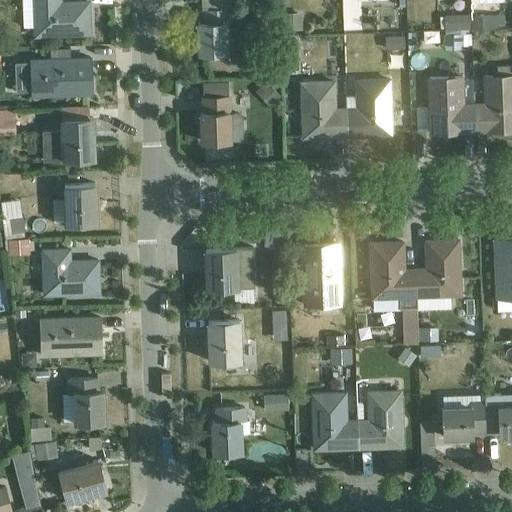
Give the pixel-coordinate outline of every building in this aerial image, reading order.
[(33,35),(90,34),(89,1),(63,2),(62,0),(22,0),(23,27),(33,26),(33,35)] [(199,53),(229,52),(228,23),(233,23),(232,8),(202,9),(202,22),(198,23),(199,53)] [(302,12),(282,11),(282,29),(302,28),(302,12)] [(359,14),(345,14),(345,31),(360,30),(359,14)] [(444,16),(430,16),(431,28),(445,28),(445,30),(472,29),(472,28),(471,15),(471,14),(444,14),(444,16)] [(504,14),(471,15),(472,28),(505,28),(504,14)] [(381,32),(360,33),(360,47),(381,46),(381,32)] [(469,45),(469,35),(444,34),(444,49),(463,50),(463,45),(469,45)] [(302,36),(280,36),(280,51),(287,59),(297,49),(303,49),(302,36)] [(31,95),(92,93),(91,58),(30,60),(30,61),(15,62),(15,91),(31,91),(31,95)] [(475,131),(511,129),(511,107),(510,65),(497,65),(497,74),(483,75),(483,103),(474,103),(475,131)] [(475,131),(474,103),(465,103),(464,75),(429,77),(431,133),(475,131)] [(347,136),(391,134),(389,77),(355,78),(356,95),(346,95),(346,107),(347,136)] [(347,136),(346,107),(337,107),(335,79),(301,81),(304,137),(347,136)] [(282,97),(265,80),(255,91),(271,108),(282,97)] [(202,141),(230,140),(230,138),(238,138),(242,136),(241,114),(238,112),(231,112),(231,96),(203,97),(204,112),(201,113),(202,141)] [(43,161),(94,158),(93,118),(88,118),(88,106),(62,107),(62,119),(60,119),(61,129),(42,130),(43,161)] [(0,135),(16,135),(15,110),(0,110),(0,135)] [(64,224),(97,224),(95,183),(63,184),(63,199),(53,199),(53,222),(64,222),(64,224)] [(1,201),(5,238),(26,235),(23,216),(22,216),(20,199),(1,201)] [(511,237),(494,238),(496,299),(497,299),(497,311),(511,310),(511,237)] [(29,238),(5,239),(7,254),(30,253),(29,238)] [(450,297),(461,296),(458,239),(426,241),(427,267),(415,267),(417,309),(451,309),(450,297)] [(417,309),(415,267),(404,268),(403,242),(371,243),(372,299),(373,299),(373,311),(401,310),(402,343),(417,342),(417,327),(417,309)] [(305,306),(341,305),(338,244),(303,245),(305,306)] [(43,294),(99,292),(98,260),(72,261),(72,247),(43,248),(43,294)] [(207,289),(255,288),(254,247),(206,249),(207,289)] [(286,307),(270,308),(271,338),(286,338),(286,307)] [(41,355),(101,353),(100,317),(40,319),(41,355)] [(210,361),(242,360),(241,320),(209,321),(210,361)] [(438,327),(417,327),(417,342),(438,342),(438,327)] [(345,334),(326,335),(327,344),(346,344),(345,334)] [(440,345),(420,346),(420,357),(440,356),(440,345)] [(416,355),(405,346),(397,358),(409,365),(416,355)] [(351,363),(351,348),(330,348),(330,363),(351,363)] [(34,353),(21,353),(23,366),(35,366),(34,353)] [(46,367),(33,368),(33,380),(47,379),(46,367)] [(73,422),(104,421),(103,390),(98,391),(97,378),(67,379),(67,394),(62,394),(63,421),(74,421),(73,422)] [(358,447),(402,446),(400,388),(365,390),(367,418),(363,418),(363,403),(357,404),(358,418),(358,447)] [(358,447),(358,418),(348,418),(347,391),(313,392),(314,449),(358,447)] [(287,408),(286,393),(263,395),(264,409),(287,408)] [(499,434),(511,433),(511,403),(509,404),(509,394),(498,395),(497,393),(484,394),(486,430),(498,429),(499,434)] [(443,437),(474,435),(473,430),(486,430),(484,394),(443,395),(443,406),(442,406),(443,437)] [(212,422),(213,452),(242,451),(241,433),(250,433),(250,420),(247,420),(247,407),(216,409),(217,422),(212,422)] [(44,417),(30,418),(31,441),(51,440),(50,427),(45,427),(44,417)] [(434,469),(433,420),(420,421),(422,469),(434,469)] [(101,436),(89,436),(89,451),(103,447),(101,436)] [(56,440),(31,443),(33,460),(58,457),(56,440)] [(30,452),(15,455),(18,474),(33,471),(30,452)] [(67,500),(106,490),(98,460),(79,465),(76,455),(57,461),(67,500)] [(0,511),(11,511),(4,485),(0,486),(0,511)]
